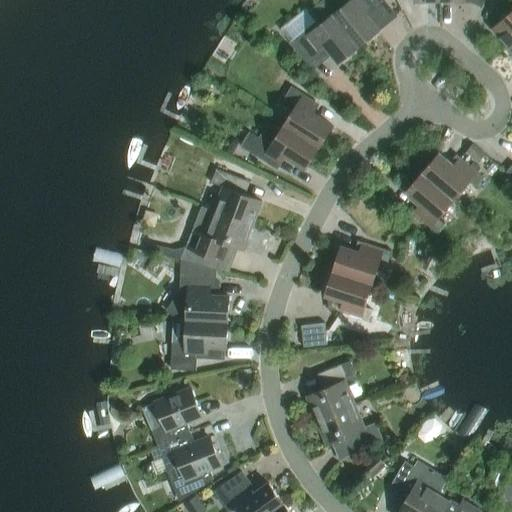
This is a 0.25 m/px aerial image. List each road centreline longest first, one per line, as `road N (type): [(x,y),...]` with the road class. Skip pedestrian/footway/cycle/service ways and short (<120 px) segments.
road 1 (residential): [(332,511),(280,440),(267,400),(264,339),(288,265),(323,197),(421,95)]
road 2 (residential): [(421,95),(461,130),(479,134),(499,111),(494,90),(427,38),(412,39),(400,53),(402,74)]
